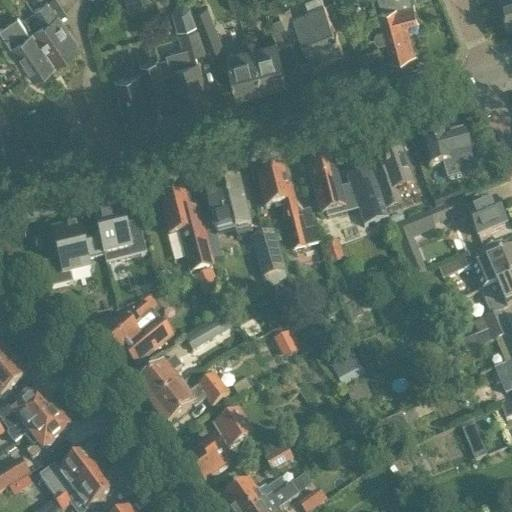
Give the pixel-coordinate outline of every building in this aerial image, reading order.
[(43,25),(32,32),(55,65),(80,47),(60,19),(66,14),(56,0),(50,0),(33,12),(43,25)] [(289,8),(278,12),(280,18),(281,18),(290,42),(300,38),(312,68),(343,56),(321,0),(307,0),(303,2),(307,12),(292,17),(289,8)] [(408,0),(377,0),(381,13),(378,13),(391,62),(414,56),(405,25),(417,22),(413,6),(410,6),(408,0)] [(511,0),(501,0),(508,23),(511,21),(511,0)] [(187,65),(170,70),(182,109),(207,101),(194,54),(202,52),(196,31),(190,7),(184,4),(176,6),(172,13),(178,36),(187,65)] [(205,7),(194,12),(210,50),(221,45),(205,7)] [(274,40),(250,46),(261,88),(285,81),(277,48),(290,42),(281,18),(280,18),(268,23),(274,40)] [(32,32),(10,48),(33,80),(55,65),(32,32)] [(241,50),(226,54),(236,94),(237,94),(238,98),(249,95),(248,91),(261,88),(250,46),(249,46),(246,39),(239,41),(241,50)] [(116,81),(130,135),(154,128),(146,100),(149,99),(149,100),(166,95),(158,61),(140,65),(142,73),(116,81)] [(444,130),(420,137),(428,169),(442,165),(447,181),(472,174),(476,173),(465,133),(446,137),(444,130)] [(399,143),(376,151),(386,180),(376,183),(386,210),(402,204),(397,190),(413,185),(399,143)] [(332,160),(307,166),(320,216),(345,209),(332,160)] [(369,169),(345,178),(348,185),(355,207),(364,229),(388,220),(369,169)] [(282,172),(258,179),(266,210),(281,206),(292,252),(319,246),(315,229),(305,231),(301,218),(298,219),(290,188),(287,188),(282,172)] [(224,193),(205,197),(215,237),(234,232),(236,240),(251,236),(238,184),(223,188),(224,193)] [(185,197),(160,204),(168,238),(181,235),(190,274),(198,272),(213,268),(212,262),(203,226),(201,221),(199,213),(190,216),(185,197)] [(462,200),(425,215),(431,228),(467,213),(462,200)] [(494,206),(469,216),(478,240),(504,230),(494,206)] [(122,213),(95,219),(107,267),(147,257),(140,230),(127,233),(122,213)] [(60,265),(46,269),(52,291),(72,286),(70,277),(90,271),(88,262),(104,258),(106,267),(107,267),(95,219),(98,231),(82,235),(80,227),(52,234),(60,265)] [(272,234),(249,241),(261,279),(284,272),(272,234)] [(476,252),(437,269),(442,280),(470,269),(480,292),(511,278),(511,250),(481,264),(476,252)] [(511,278),(480,292),(491,317),(483,321),(487,332),(506,324),(502,314),(506,312),(506,311),(511,308),(511,278)] [(114,307),(136,301),(132,288),(111,295),(114,307)] [(131,313),(98,341),(114,361),(124,353),(135,367),(150,355),(170,338),(151,314),(158,308),(149,299),(132,314),(131,313)] [(212,324),(185,340),(192,352),(219,336),(212,324)] [(487,332),(473,339),(478,350),(508,338),(511,347),(511,352),(505,355),(502,361),(505,367),(510,365),(511,364),(511,335),(511,336),(506,324),(487,332)] [(274,338),(283,359),(302,351),(293,330),(274,338)] [(0,369),(10,361),(0,349),(0,369)] [(163,367),(135,388),(151,409),(178,387),(170,376),(181,368),(174,360),(163,368),(163,367)] [(10,361),(0,369),(0,400),(26,379),(10,361)] [(357,363),(334,376),(341,388),(364,375),(357,363)] [(178,387),(151,409),(166,428),(193,408),(194,410),(205,401),(212,409),(229,396),(214,377),(186,398),(178,387)] [(365,383),(345,391),(351,406),(371,398),(365,383)] [(13,416),(3,425),(9,432),(9,437),(16,445),(28,435),(54,412),(38,394),(31,400),(28,396),(16,406),(20,410),(13,416)] [(200,455),(189,463),(204,484),(231,465),(223,453),(232,447),(233,448),(253,435),(238,410),(217,423),(223,434),(198,452),(200,455)] [(37,445),(27,454),(33,461),(43,453),(69,431),(54,412),(28,435),(37,445)] [(474,452),(483,449),(474,424),(465,427),(474,452)] [(285,450),(264,462),(272,474),(292,461),(285,450)] [(39,478),(56,500),(63,494),(66,499),(73,494),(72,493),(101,472),(87,453),(59,474),(54,467),(39,478)] [(23,460),(0,474),(0,495),(16,486),(33,475),(23,460)] [(72,493),(73,494),(86,511),(88,511),(116,492),(101,472),(72,493)] [(271,497),(248,511),(278,511),(276,509),(317,479),(313,473),(306,478),(305,476),(286,490),(272,499),(271,497)] [(248,481),(220,501),(227,511),(248,511),(271,497),(272,499),(286,490),(281,482),(267,491),(264,487),(256,492),(248,481)] [(313,490),(297,501),(303,511),(310,511),(323,503),(313,490)] [(56,500),(39,511),(63,511),(71,506),(66,499),(63,494),(56,500)]
